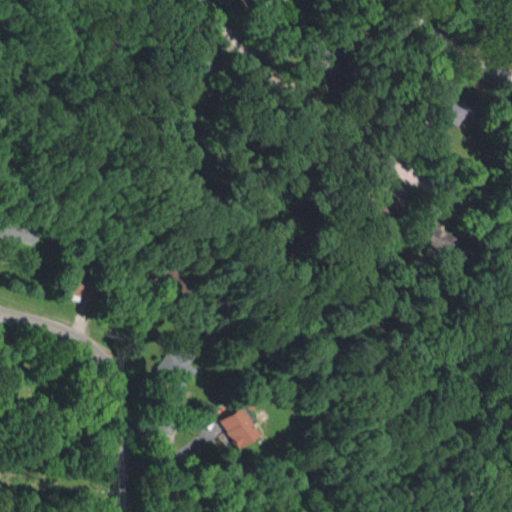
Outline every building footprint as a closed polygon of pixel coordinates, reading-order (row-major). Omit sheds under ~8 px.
[(465,109),(452,99),(439,117),(452,126),(465,109)] [(0,238),(26,240),(27,226),(0,223),(0,238)] [(440,234),(425,225),(415,244),(430,252),(440,234)] [(181,384),(190,371),(163,352),(153,366),(181,384)] [(232,449),(254,436),(237,407),(215,420),(232,449)] [(168,436),(170,425),(153,421),(151,432),(168,436)]
